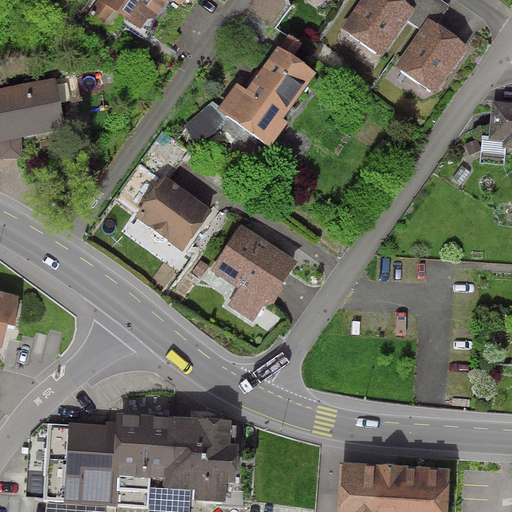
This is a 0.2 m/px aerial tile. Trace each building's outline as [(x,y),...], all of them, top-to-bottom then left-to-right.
[(104,24),(114,10),(99,0),(96,0),(87,13),(104,24)] [(99,0),(114,10),(141,29),(148,18),(157,17),(169,0),(99,0)] [(408,2),(405,0),(360,0),(342,27),(383,56),(407,20),(416,7),(408,2)] [(441,0),(409,0),(408,2),(416,7),(407,20),(420,29),(427,18),(436,25),(449,6),(441,0)] [(436,25),(427,18),(420,29),(395,66),(436,93),(468,46),(436,25)] [(316,72),(278,45),(247,89),(236,81),(219,106),(218,108),(229,116),(271,146),(288,121),(283,118),(316,72)] [(55,77),(0,88),(0,158),(22,157),(22,136),(66,128),(55,77)] [(218,108),(219,106),(214,101),(184,125),(196,146),(216,132),(229,116),(218,108)] [(511,102),(492,101),(488,139),(503,141),(502,147),(511,148),(511,102)] [(213,209),(166,175),(136,217),(151,228),(151,231),(151,234),(152,238),(155,240),(158,242),(162,242),(165,241),(168,240),(183,251),(213,209)] [(296,262),(242,226),(212,270),(239,288),(227,304),(252,321),(265,303),(268,305),(274,304),(283,289),(282,282),(296,262)] [(0,350),(7,322),(13,324),(17,296),(0,291),(0,350)] [(117,414),(117,421),(114,475),(149,476),(163,477),(163,488),(193,489),(193,500),(223,501),(226,501),(227,482),(235,483),(235,471),(238,471),(239,454),(237,454),(237,444),(230,443),(231,419),(117,414)] [(114,475),(117,421),(106,421),(106,424),(70,422),(69,424),(49,423),(45,501),(47,501),(106,505),(148,507),(149,489),(149,476),(114,475)] [(447,511),(450,468),(340,463),(336,511),(447,511)] [(245,483),(235,483),(227,482),(226,501),(223,501),(222,506),(243,507),(245,483)] [(189,511),(190,492),(149,489),(148,507),(147,511),(189,511)] [(105,511),(106,505),(47,501),(45,511),(105,511)]
